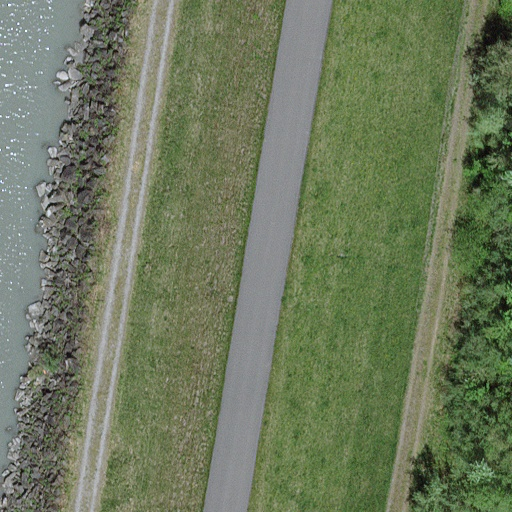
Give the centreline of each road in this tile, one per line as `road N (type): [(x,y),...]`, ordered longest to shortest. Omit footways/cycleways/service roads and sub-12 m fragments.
road 1 (track): [(103,511),(190,0)]
road 2 (track): [(479,0),(395,511)]
